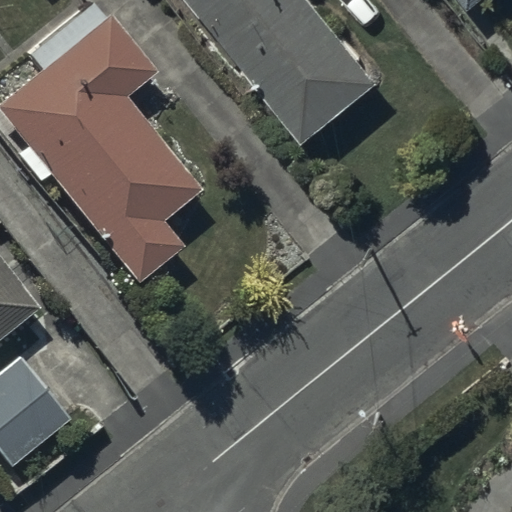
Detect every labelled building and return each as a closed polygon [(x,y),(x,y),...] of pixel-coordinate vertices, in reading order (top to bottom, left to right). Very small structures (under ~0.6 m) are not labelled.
[(184,0),(301,146),(378,85),(309,0),(184,0)] [(454,0),(465,13),(481,0),(454,0)] [(194,191),(117,101),(149,73),(87,1),(23,56),(36,71),(0,102),(0,125),(20,148),(11,156),(36,185),(42,179),(130,287),(176,248),(155,224),(194,191)] [(0,336),(32,310),(0,269),(0,336)] [(62,421),(15,362),(0,373),(0,463),(4,468),(62,421)]
